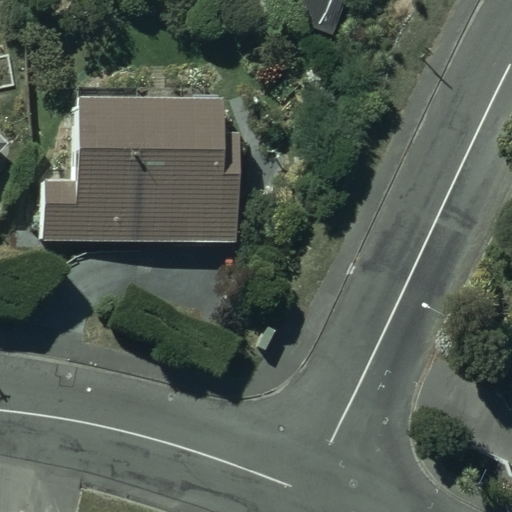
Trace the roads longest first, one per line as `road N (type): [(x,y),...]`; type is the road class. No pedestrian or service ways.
road 1 (residential): [(511,66),(307,495)]
road 2 (unclassified): [(0,412),(165,442),(307,495)]
